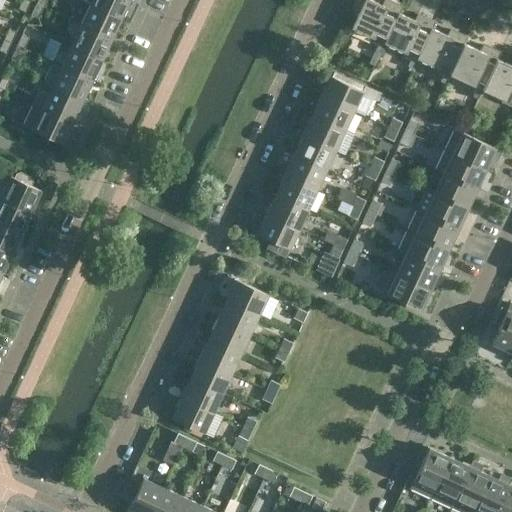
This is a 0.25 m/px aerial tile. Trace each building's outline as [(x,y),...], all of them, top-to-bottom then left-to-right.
[(25,12),(30,1),(28,0),(21,0),(18,8),(25,12)] [(120,18),(128,0),(82,0),(90,3),(120,18)] [(370,40),(378,44),(383,46),(384,47),(385,44),(384,43),(398,13),(399,13),(402,5),(400,4),(400,5),(391,1),(389,0),(386,7),(371,0),(363,0),(351,28),(371,37),(370,40)] [(38,18),(43,7),(36,3),(31,14),(38,18)] [(111,39),(120,18),(90,3),(80,24),(111,39)] [(431,28),(435,21),(433,19),(432,20),(424,16),(422,15),(418,22),(399,13),(398,13),(384,43),(385,44),(404,52),(402,56),(410,59),(415,62),(416,62),(418,59),(417,58),(431,28)] [(101,59),(111,39),(80,24),(71,20),(67,30),(69,37),(73,39),(71,45),(101,59)] [(16,31),(15,31),(9,28),(3,39),(11,42),(16,31)] [(451,37),(431,28),(417,58),(418,59),(436,68),(435,71),(443,74),(448,77),(449,77),(450,74),(449,74),(464,43),(468,36),(465,35),(456,31),(454,30),(451,37)] [(21,34),(16,45),(24,48),(29,37),(21,34)] [(0,50),(6,53),(11,42),(3,39),(0,46),(0,50)] [(496,58),(497,59),(500,51),(498,50),(497,51),(489,47),(489,46),(487,45),(484,53),(464,43),(449,74),(450,74),(469,83),(468,86),(475,90),(472,96),(477,98),(480,92),(481,92),(483,89),(482,89),(496,58)] [(380,53),(383,46),(378,44),(375,51),(380,53)] [(19,59),(24,48),(16,45),(11,56),(19,59)] [(91,80),(101,59),(71,45),(68,51),(64,49),(56,52),(52,62),(91,80)] [(511,65),(497,59),(496,58),(482,89),(483,89),(502,98),(500,101),(508,105),(505,111),(510,114),(511,109),(511,65)] [(412,68),(415,62),(410,59),(407,66),(412,68)] [(82,100),(91,80),(52,62),(42,82),(51,86),(82,100)] [(445,83),(448,77),(443,74),(440,81),(445,83)] [(9,79),(2,75),(0,79),(0,87),(4,90),(9,79)] [(331,76),(321,96),(353,111),(362,91),(331,76)] [(72,121),(82,100),(51,86),(48,93),(44,91),(37,93),(33,103),(72,121)] [(344,130),(353,111),(321,96),(312,115),(344,130)] [(62,143),(72,121),(33,103),(23,124),(62,143)] [(335,150),(344,130),(312,115),(303,135),(335,150)] [(397,131),(402,122),(392,117),(388,127),(397,131)] [(417,123),(410,119),(409,119),(404,130),(412,134),(417,123)] [(393,141),(397,131),(388,127),(383,136),(393,141)] [(455,128),(445,149),(485,168),(495,147),(455,128)] [(407,146),(412,134),(404,130),(399,142),(407,146)] [(326,170),(335,150),(303,135),(294,155),(326,170)] [(476,188),(485,168),(445,149),(436,170),(443,173),(476,188)] [(316,189),(326,170),(294,155),(285,174),(316,189)] [(374,157),(370,166),(379,170),(383,161),(374,157)] [(391,158),(386,170),(394,173),(399,162),(391,158)] [(375,180),(379,170),(370,166),(365,176),(375,180)] [(389,185),(394,173),(386,170),(380,181),(389,185)] [(467,207),(476,188),(443,173),(434,192),(467,207)] [(307,209),(316,189),(285,174),(276,194),(307,209)] [(0,181),(0,196),(30,211),(41,189),(10,175),(7,182),(3,180),(0,181)] [(457,228),(467,207),(434,192),(427,188),(417,209),(425,212),(424,213),(457,228)] [(298,228),(307,209),(276,194),(266,214),(298,228)] [(0,221),(21,232),(30,211),(0,196),(0,221)] [(356,196),(351,205),(361,210),(365,200),(356,196)] [(380,203),(372,200),(372,199),(366,211),(375,215),(380,203)] [(356,219),(361,210),(351,205),(347,215),(356,219)] [(448,249),(457,228),(424,213),(425,212),(417,209),(407,231),(414,234),(415,233),(448,249)] [(369,226),(375,215),(366,211),(361,223),(369,226)] [(289,248),(298,228),(266,214),(257,234),(289,248)] [(0,247),(11,252),(21,232),(0,221),(0,247)] [(439,268),(448,249),(415,233),(414,234),(407,231),(398,250),(406,253),(439,268)] [(338,235),(333,244),(342,249),(347,239),(338,235)] [(354,239),(348,250),(356,254),(362,242),(354,239)] [(338,258),(342,249),(333,244),(329,254),(338,258)] [(0,272),(2,273),(11,252),(0,247),(0,272)] [(351,266),(356,254),(348,250),(343,262),(351,266)] [(429,288),(439,268),(406,253),(397,272),(396,273),(429,288)] [(420,309),(429,288),(396,273),(397,272),(389,269),(379,290),(420,309)] [(236,279),(226,299),(258,314),(268,294),(236,279)] [(249,334),(258,314),(226,299),(217,319),(249,334)] [(511,352),(511,303),(509,302),(491,342),(511,352)] [(307,312),(298,308),(293,318),(302,322),(307,312)] [(240,353),(249,334),(217,319),(208,338),(240,353)] [(231,373),(240,353),(208,338),(199,358),(231,373)] [(293,342),(284,338),(279,348),(288,352),(293,342)] [(284,361),(288,352),(279,348),(275,357),(284,361)] [(222,392),(231,373),(199,358),(190,377),(222,392)] [(213,412),(222,392),(190,377),(181,397),(213,412)] [(280,384),(278,383),(271,380),(266,389),(276,393),(280,384)] [(271,403),(276,393),(266,389),(262,399),(271,403)] [(203,432),(213,412),(181,397),(172,417),(203,432)] [(256,421),(247,416),(243,426),(252,430),(256,421)] [(247,440),(252,430),(243,426),(238,435),(247,440)] [(182,446),(187,437),(178,432),(173,442),(182,446)] [(192,450),(196,442),(196,441),(187,437),(182,446),(192,450)] [(430,497),(449,457),(428,447),(409,487),(430,497)] [(222,464),(226,455),(217,451),(212,460),(222,464)] [(236,459),(226,455),(222,464),(231,469),(236,459)] [(450,506),(469,466),(449,457),(430,497),(450,506)] [(263,477),(268,468),(258,464),(254,473),(263,477)] [(462,511),(471,511),(488,475),(469,466),(450,506),(462,511)] [(277,472),(268,468),(263,477),(273,482),(277,472)] [(494,511),(508,484),(488,475),(471,511),(494,511)] [(133,511),(151,511),(163,487),(143,478),(128,510),(133,511)] [(511,511),(511,485),(508,484),(494,511),(511,511)] [(298,500),(302,491),(293,486),(289,495),(298,500)] [(174,511),(182,496),(163,487),(151,511),(174,511)] [(312,495),(302,491),(298,500),(308,504),(312,495)] [(199,511),(203,506),(182,496),(174,511),(199,511)] [(324,501),(315,497),(311,506),(320,510),(324,501)]
